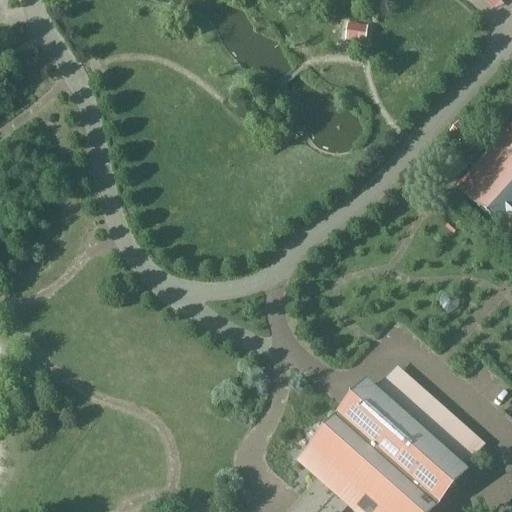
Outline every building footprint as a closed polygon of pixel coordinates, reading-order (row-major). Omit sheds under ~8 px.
[(505,0),(483,0),(496,11),(505,0)] [(347,22),(346,40),(366,41),(367,23),(347,22)] [(447,133),(458,141),(468,127),(458,119),(447,133)] [(511,126),(454,187),(511,239),(511,126)] [(397,368),(376,393),(367,385),(296,464),(317,483),(291,511),(346,511),(348,510),(349,511),(437,511),(470,476),(464,471),(485,447),(397,368)]
